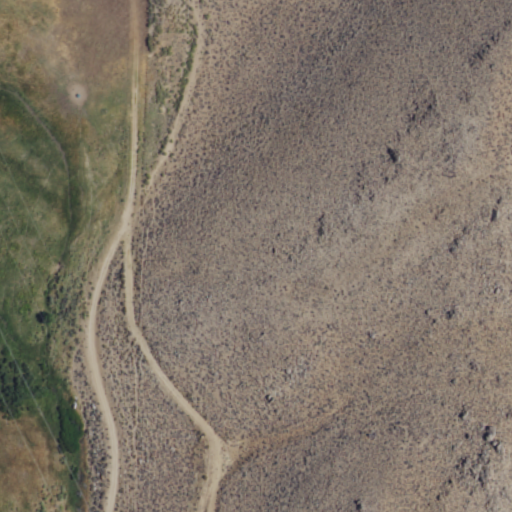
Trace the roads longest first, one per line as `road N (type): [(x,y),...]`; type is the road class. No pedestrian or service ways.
road 1 (track): [(104,511),(111,468),(87,352),(91,282),(119,232),(123,204),(129,0)]
road 2 (track): [(119,232),(128,326),(163,383),(214,440),(210,511)]
